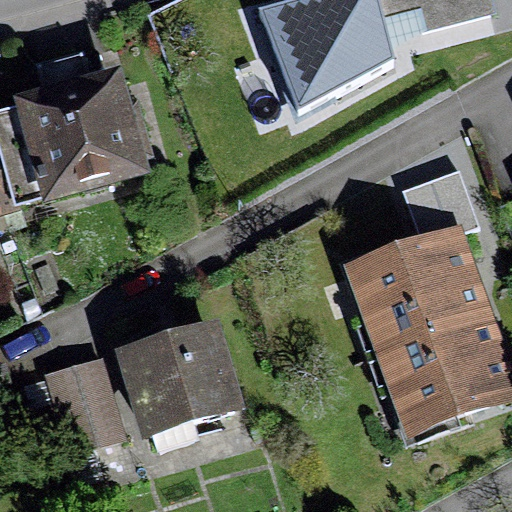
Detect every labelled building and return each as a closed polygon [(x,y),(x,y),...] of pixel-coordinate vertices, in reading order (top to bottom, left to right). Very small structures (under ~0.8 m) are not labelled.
[(427,62),(412,0),(321,0),(266,13),(286,96),(427,62)] [(0,151),(2,157),(18,213),(151,173),(128,96),(92,106),(81,67),(39,80),(50,119),(0,133),(0,151)] [(2,157),(0,157),(0,218),(18,213),(2,157)] [(464,176),(404,193),(420,246),(459,234),(480,228),(464,176)] [(358,266),(385,351),(486,319),(459,234),(420,246),(358,266)] [(511,408),(511,399),(486,319),(385,351),(414,440),(511,408)] [(215,337),(128,361),(140,403),(151,443),(237,420),(215,337)] [(62,424),(140,403),(128,361),(51,381),(62,424)]
